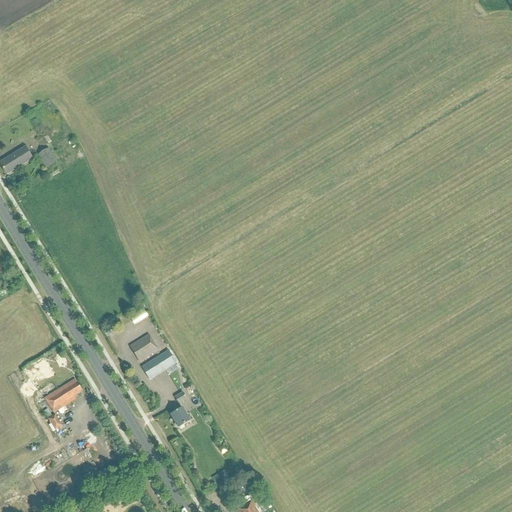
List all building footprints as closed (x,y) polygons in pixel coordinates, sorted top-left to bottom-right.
[(0,162),(0,164),(7,176),(33,160),(25,148),(0,162)] [(49,149),(44,152),(38,155),(46,169),(57,162),(49,149)] [(149,336),(131,347),(135,353),(134,353),(140,363),(159,351),(149,336)] [(168,351),(141,368),(150,381),(176,365),(168,351)] [(45,400),(54,414),(72,402),(70,400),(82,392),(75,380),(45,400)] [(183,393),(174,398),(179,405),(187,400),(183,393)] [(182,409),(170,416),(179,429),(190,422),(182,409)] [(48,420),(55,431),(59,429),(56,424),(59,422),(55,415),(48,420)] [(114,464),(117,469),(123,466),(120,460),(114,464)] [(223,481),(228,478),(224,472),(220,475),(223,481)] [(257,511),(252,502),(251,501),(236,510),(237,511),(257,511)]
